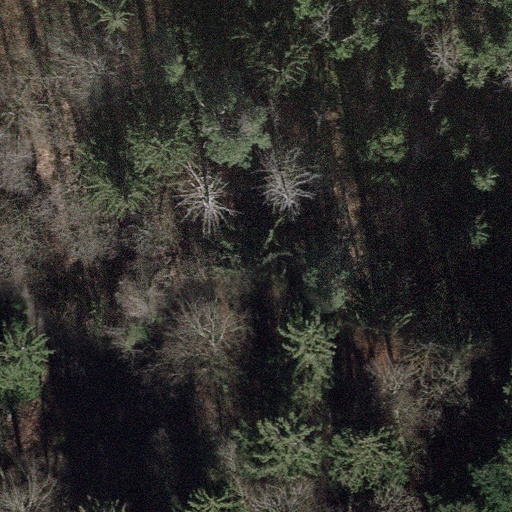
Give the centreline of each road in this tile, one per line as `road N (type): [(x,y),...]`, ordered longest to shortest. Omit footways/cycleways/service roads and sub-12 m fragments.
road 1 (track): [(511,497),(351,484),(104,393)]
road 2 (track): [(0,256),(186,511)]
